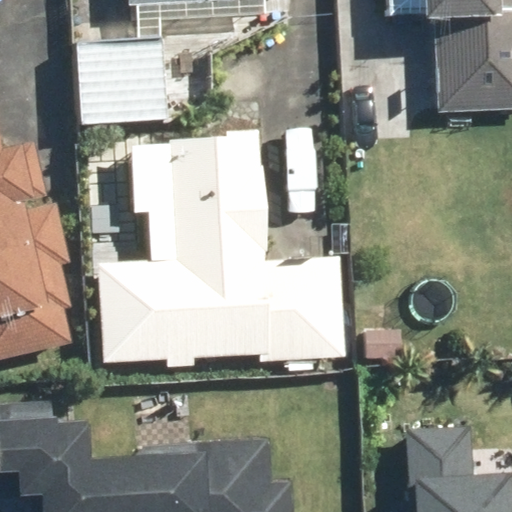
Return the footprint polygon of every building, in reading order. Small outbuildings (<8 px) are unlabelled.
[(112,0),(112,13),(119,13),(119,49),(63,49),(63,132),(156,132),(156,29),(252,29),(252,9),(275,9),(275,0),(112,0)] [(511,18),(496,18),(496,0),(371,0),(370,30),(398,31),(398,41),(416,42),(413,101),(424,101),(423,121),(511,124),(511,18)] [(272,375),(307,376),(307,368),(334,369),(336,271),(244,269),(247,139),(211,139),(211,145),(183,145),(183,149),(156,148),(156,153),(137,152),(137,156),(119,155),(118,222),(162,223),(161,268),(88,267),(85,371),(181,373),(181,366),(273,368),(272,375)] [(50,270),(62,267),(48,207),(30,211),(15,144),(0,147),(0,366),(69,351),(50,270)] [(511,324),(511,278),(487,277),(484,323),(511,324)] [(124,454),(125,470),(66,471),(65,436),(44,437),(44,413),(0,413),(0,510),(18,511),(277,511),(277,486),(256,487),(255,451),(124,454)] [(505,511),(507,460),(488,460),(487,487),(465,487),(466,443),(388,442),(386,511),(505,511)]
